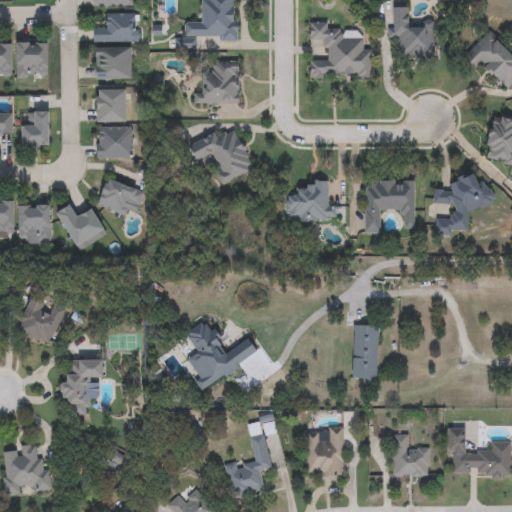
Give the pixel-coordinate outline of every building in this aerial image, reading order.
[(238,0),(238,40),(186,39),(187,19),(203,19),(203,0),(238,0)] [(96,79),(97,26),(106,26),(106,13),(136,14),(136,45),(134,45),(133,79),(96,79)] [(312,79),(311,58),(326,57),(325,41),(312,41),(311,23),(329,22),(329,30),(363,29),(363,49),(371,48),(372,77),(312,79)] [(484,65),(479,69),(465,56),(490,31),(511,53),(511,86),(509,89),(484,65)] [(0,78),(0,43),(13,43),(13,78),(0,78)] [(17,43),(50,43),(50,78),(17,78),(17,43)] [(240,104),(200,104),(200,65),(240,65),(240,104)] [(99,123),(99,90),(128,90),(128,123),(99,123)] [(24,146),(24,112),(51,112),(51,146),(24,146)] [(0,114),(14,114),(14,135),(0,135),(0,114)] [(511,163),(488,160),(494,116),(511,118),(511,176),(510,176),(511,163)] [(97,127),(132,127),(132,158),(97,158),(97,127)] [(198,161),(192,145),(236,127),(254,171),(222,185),(210,156),(198,161)] [(469,208),(468,235),(437,233),(438,218),(452,219),(453,205),(435,204),(436,190),(453,191),(454,178),(485,180),(483,209),(469,208)] [(134,218),(98,206),(108,179),(143,193),(134,218)] [(366,181),(415,181),(415,229),(405,229),(405,210),(381,210),(381,234),(366,234),(366,181)] [(329,208),(336,208),(336,221),(289,221),(289,184),(329,184),(329,208)] [(0,201),(14,201),(14,237),(0,237),(0,201)] [(50,205),(50,241),(20,241),(20,205),(50,205)] [(58,212),(71,205),(78,217),(93,209),(105,231),(76,246),(58,212)] [(31,297),(65,310),(50,346),(17,332),(31,297)] [(105,378),(93,378),(92,407),(69,407),(69,398),(66,398),(67,360),(105,361),(105,378)] [(511,444),(511,475),(451,475),(451,429),(466,429),(466,452),(491,452),(491,444),(511,444)] [(343,476),(306,476),(306,431),(344,431),(343,476)] [(230,499),(224,468),(254,462),(250,438),(265,435),(271,470),(260,471),(264,493),(230,499)] [(394,477),(394,435),(409,435),(409,450),(429,449),(429,477),(394,477)] [(4,452),(21,452),(21,446),(37,446),(37,459),(48,459),(49,487),(22,488),(22,495),(5,496),(4,452)] [(216,511),(172,511),(168,507),(179,496),(184,502),(196,491),(216,511)]
